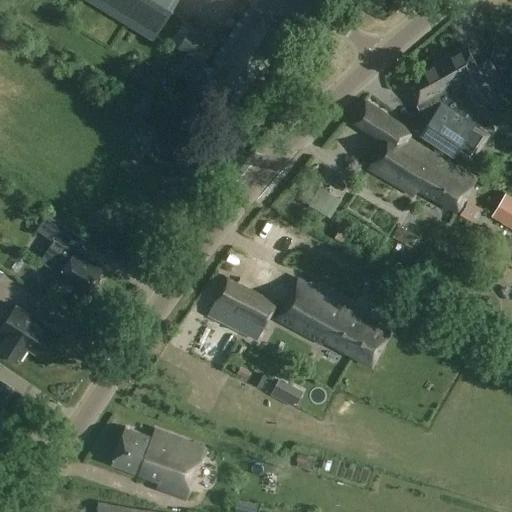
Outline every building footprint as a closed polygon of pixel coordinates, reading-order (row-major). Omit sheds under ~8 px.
[(0,0),(0,6),(9,12),(15,0),(0,0)] [(174,0),(91,0),(152,37),(174,0)] [(291,29),(251,3),(217,54),(218,55),(214,62),(217,65),(200,90),(231,111),(261,65),(265,68),(291,29)] [(216,45),(191,29),(179,47),(204,63),(216,45)] [(445,89),(450,87),(453,91),(454,90),(467,83),(478,103),(505,88),(489,58),(478,64),(468,45),(438,61),(447,77),(441,81),(445,89)] [(453,91),(450,87),(445,89),(441,81),(447,77),(438,61),(415,73),(404,79),(420,111),(424,109),(431,122),(423,133),(454,154),(465,138),(479,117),(461,106),(454,90),(453,91)] [(413,131),(364,98),(350,120),(385,142),(369,168),(414,195),(418,189),(457,212),(477,178),(439,157),(439,155),(409,137),(413,131)] [(481,126),(461,152),(476,164),(497,138),(481,126)] [(511,196),(507,193),(492,216),(511,228),(511,196)] [(71,230),(48,214),(38,229),(55,240),(41,260),(61,273),(60,275),(87,293),(104,269),(76,251),(75,252),(63,244),(71,230)] [(277,303),(229,277),(213,308),(232,318),(234,314),(244,320),(243,323),(263,334),(277,303)] [(351,307),(299,279),(291,292),(295,293),(289,304),(283,304),(276,317),(318,340),(327,340),(372,365),(390,332),(350,310),(351,307)] [(60,335),(17,306),(1,331),(8,335),(0,346),(0,349),(19,362),(28,348),(45,359),(60,335)] [(431,391),(438,377),(455,385),(467,362),(436,347),(417,385),(431,391)] [(241,365),(232,388),(283,407),(292,384),(241,365)] [(0,411),(15,390),(0,380),(0,411)] [(370,406),(367,428),(376,429),(379,407),(370,406)] [(153,436),(126,427),(113,462),(159,480),(158,487),(187,498),(206,447),(156,428),(153,436)] [(148,511),(98,502),(96,511),(148,511)]
